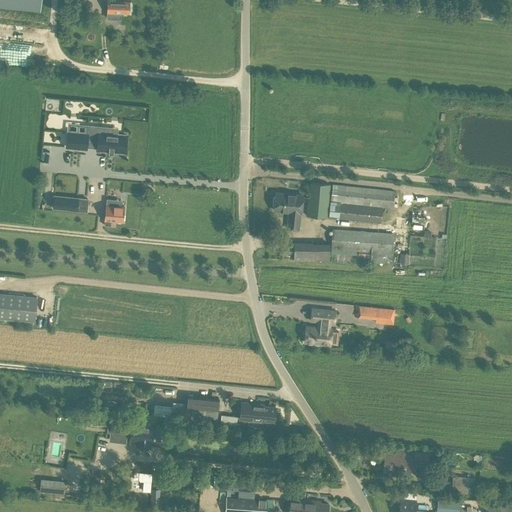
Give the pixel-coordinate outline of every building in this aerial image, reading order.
[(33,9),(33,0),(15,0),(15,7),(33,9)] [(115,0),(106,0),(106,12),(130,13),(130,1),(115,0)] [(128,137),(102,134),(100,152),(126,155),(128,137)] [(72,182),(50,183),(50,191),(73,190),(72,182)] [(310,182),(307,216),(327,218),(330,185),(310,182)] [(330,203),(329,219),(380,223),(382,207),(392,208),(394,191),(333,184),(331,203),(330,203)] [(88,196),(54,193),(53,208),(86,211),(88,196)] [(273,200),(272,207),(274,209),(274,212),(291,214),(290,218),(288,218),(287,231),(298,232),(300,215),(301,215),(303,198),(275,195),(275,198),(273,200)] [(111,221),(123,222),(124,207),(106,205),(104,220),(105,220),(104,225),(110,226),(111,221)] [(332,228),(330,248),(370,251),(370,262),(391,263),(393,233),(332,228)] [(282,245),(282,254),(294,254),(294,259),(329,259),(329,243),(294,243),(294,245),(282,245)] [(401,253),(400,262),(408,263),(409,253),(401,253)] [(0,291),(0,315),(35,318),(37,294),(0,291)] [(356,305),(355,316),(390,319),(391,309),(356,305)] [(304,333),(303,334),(304,336),(305,338),(304,342),(329,344),(331,328),(329,328),(329,322),(334,323),(335,310),(312,308),(311,320),(319,321),(318,327),(306,326),(306,329),(304,331),(304,333)] [(186,395),(185,407),(218,409),(218,398),(186,395)] [(168,409),(168,400),(145,399),(144,408),(168,409)] [(240,402),(238,419),(249,420),(249,419),(273,421),(274,407),(250,404),(250,403),(240,402)] [(71,409),(70,421),(98,422),(98,410),(71,409)] [(102,412),(101,414),(101,422),(111,423),(110,428),(132,430),(131,434),(138,435),(137,443),(150,444),(150,441),(158,442),(160,425),(150,424),(150,422),(139,421),(139,423),(128,422),(128,420),(112,418),(112,414),(102,412)] [(386,454),(385,470),(400,472),(403,451),(396,450),(396,455),(386,454)] [(414,451),(413,462),(428,463),(429,452),(414,451)] [(210,475),(200,473),(199,481),(210,482),(210,475)] [(39,474),(38,487),(62,488),(62,475),(39,474)] [(227,489),(228,476),(215,475),(214,488),(227,489)] [(255,491),(255,478),(228,476),(227,489),(255,491)] [(440,480),(439,489),(471,493),(473,478),(453,476),(453,482),(440,480)] [(152,495),(151,509),(159,509),(159,495),(152,495)] [(265,511),(266,499),(227,497),(225,511),(265,511)] [(400,498),(398,511),(430,511),(431,511),(415,510),(415,499),(400,498)] [(310,500),(290,499),(288,511),(327,511),(328,504),(310,502),(310,500)] [(458,511),(460,502),(438,499),(436,511),(458,511)] [(511,511),(511,503),(485,502),(484,511),(511,511)]
